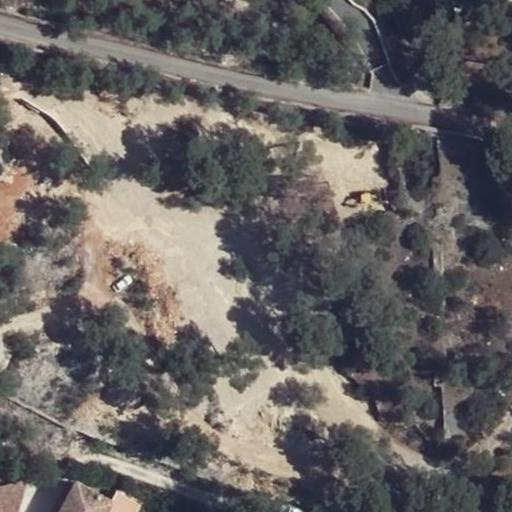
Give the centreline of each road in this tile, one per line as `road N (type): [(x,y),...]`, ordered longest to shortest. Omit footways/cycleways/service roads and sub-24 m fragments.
road 1 (residential): [(384,107),(303,94),(0,16)]
road 2 (residential): [(511,134),(384,107)]
road 3 (residential): [(334,0),(368,42),(384,107)]
